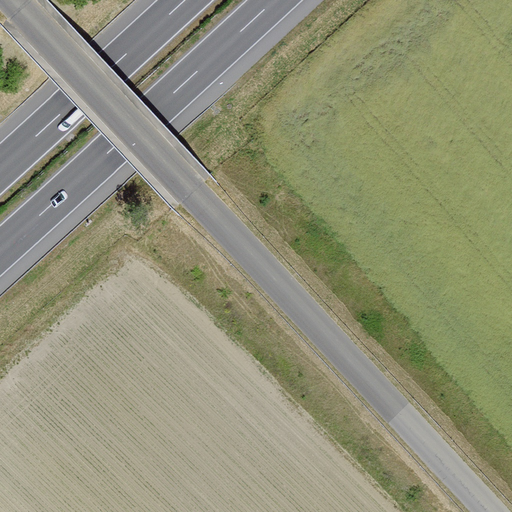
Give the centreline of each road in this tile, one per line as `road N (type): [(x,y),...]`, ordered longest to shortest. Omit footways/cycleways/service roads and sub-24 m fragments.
road 1 (tertiary): [(490,511),(13,0)]
road 2 (motorway): [(0,251),(275,0)]
road 3 (motorway): [(185,0),(0,169)]
